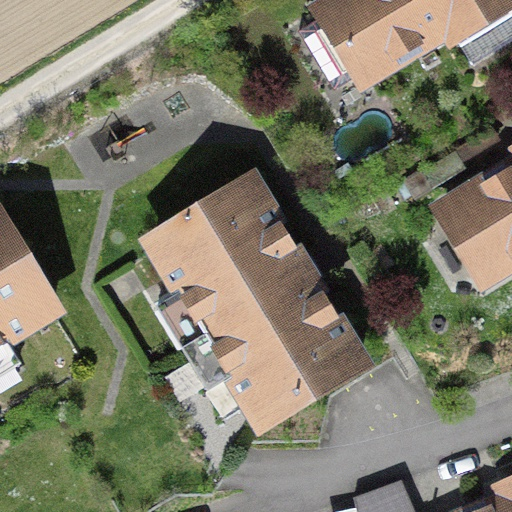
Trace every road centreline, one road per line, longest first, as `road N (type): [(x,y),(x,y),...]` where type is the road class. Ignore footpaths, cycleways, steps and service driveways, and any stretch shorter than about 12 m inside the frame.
road 1 (residential): [(511,407),(244,511)]
road 2 (track): [(189,0),(0,106)]
